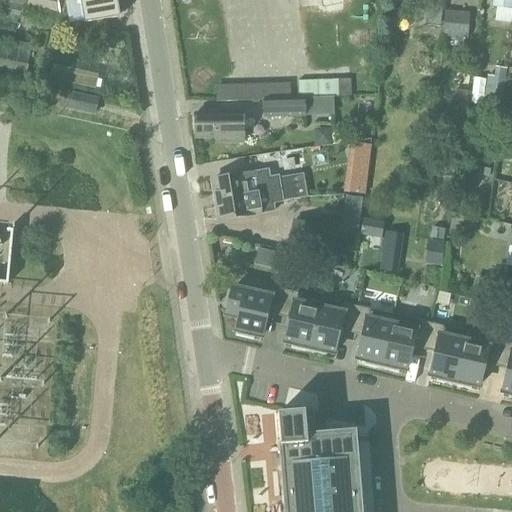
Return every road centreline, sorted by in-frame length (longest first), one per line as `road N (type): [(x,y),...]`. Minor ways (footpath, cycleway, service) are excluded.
road 1 (residential): [(203,352),(149,0)]
road 2 (residential): [(384,395),(203,352)]
road 3 (residential): [(221,511),(203,352)]
road 4 (residential): [(511,424),(384,395)]
